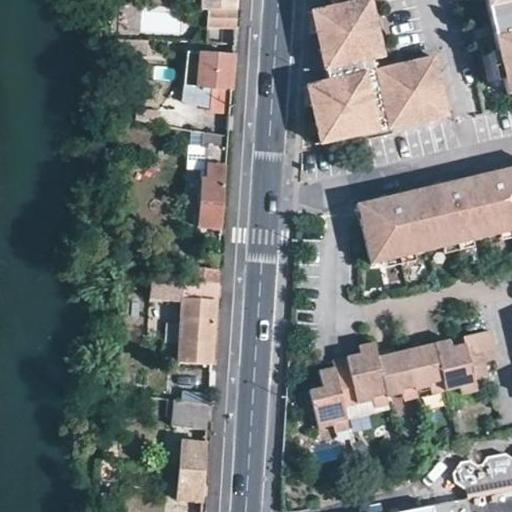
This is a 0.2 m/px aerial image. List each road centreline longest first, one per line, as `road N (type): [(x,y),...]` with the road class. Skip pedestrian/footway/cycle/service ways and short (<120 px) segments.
road 1 (secondary): [(245,511),(265,192)]
road 2 (residential): [(494,283),(341,316),(336,184)]
road 3 (secondary): [(265,192),(277,0)]
road 4 (residential): [(474,153),(442,0)]
road 5 (residential): [(336,184),(474,153)]
